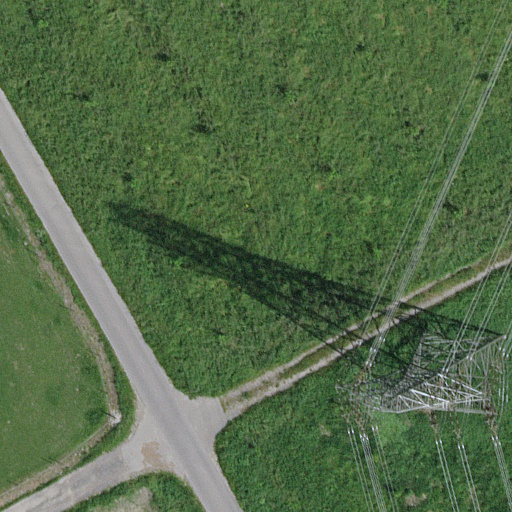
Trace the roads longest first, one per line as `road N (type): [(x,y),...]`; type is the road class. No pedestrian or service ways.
road 1 (track): [(511,253),(38,511)]
road 2 (unclassified): [(225,511),(0,117)]
